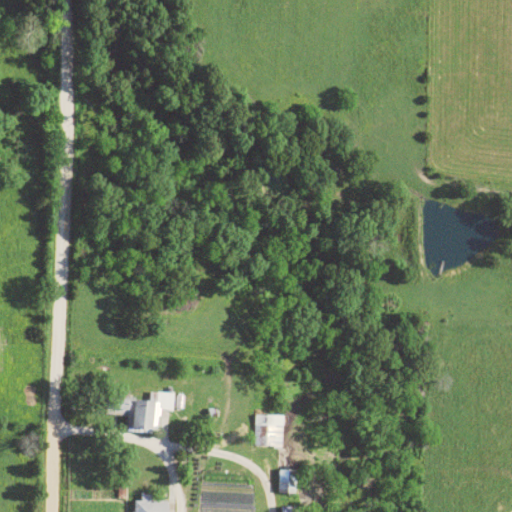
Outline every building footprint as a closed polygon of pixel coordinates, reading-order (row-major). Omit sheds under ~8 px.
[(173,393),(149,392),(149,400),(133,399),(132,427),(158,428),(159,409),(173,410),(173,393)] [(105,415),(127,416),(126,432),(150,433),(151,429),(131,428),(132,401),(106,399),(105,415)] [(283,415),(255,415),(255,446),(282,447),(283,415)] [(278,493),(286,493),(286,487),(285,487),(285,477),(293,477),(293,470),(278,470),(278,493)] [(166,511),(167,501),(152,501),(152,494),(141,494),(141,501),(134,500),(133,511),(166,511)]
